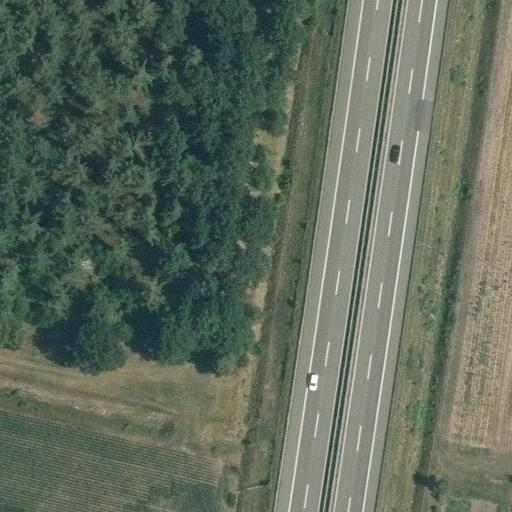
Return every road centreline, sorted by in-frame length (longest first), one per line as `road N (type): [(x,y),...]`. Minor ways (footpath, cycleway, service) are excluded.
road 1 (motorway): [(346,511),(419,0)]
road 2 (motorway): [(375,0),(302,511)]
